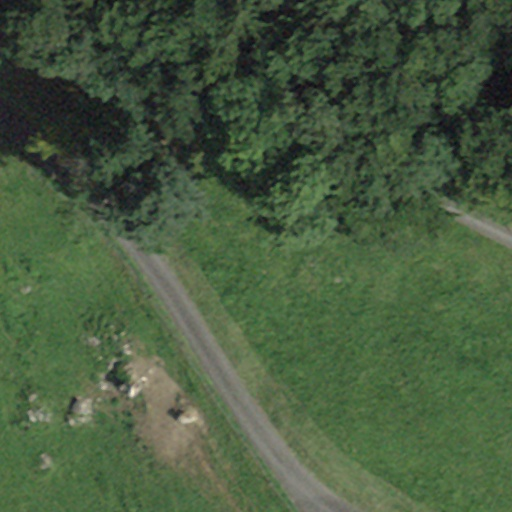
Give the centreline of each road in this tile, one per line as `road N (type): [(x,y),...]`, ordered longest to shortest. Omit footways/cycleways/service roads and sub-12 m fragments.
road 1 (track): [(0,123),(143,243),(298,496)]
road 2 (track): [(0,10),(326,126)]
road 3 (track): [(326,126),(511,236)]
